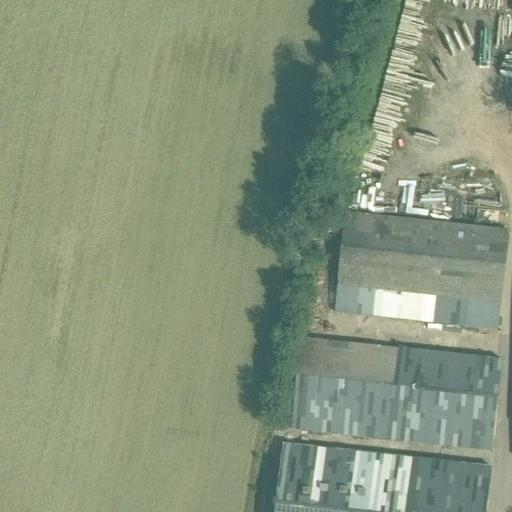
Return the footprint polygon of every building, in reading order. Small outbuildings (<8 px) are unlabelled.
[(463,100),(443,100),(443,116),(463,116),(463,100)] [(450,181),(459,167),(441,154),(432,169),(450,181)] [(487,189),(464,193),(467,207),(489,203),(487,189)] [(346,215),(338,288),(335,314),(498,333),(511,232),(346,215)] [(293,432),(390,442),(494,454),(504,362),(302,341),(293,432)] [(398,511),(262,496),(260,511),(398,511)]
